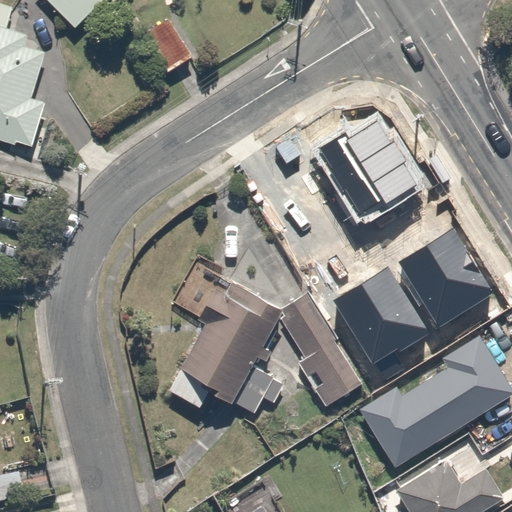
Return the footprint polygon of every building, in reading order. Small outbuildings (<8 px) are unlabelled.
[(100,0),(29,0),(74,36),(102,1),(100,0)] [(157,27),(130,42),(153,79),(179,64),(157,27)] [(0,44),(0,155),(14,159),(16,151),(32,155),(43,110),(29,107),(39,63),(17,58),(19,47),(0,44)] [(392,167),(315,163),(309,163),(305,253),(365,256),(367,217),(390,219),(392,167)] [(402,226),(378,224),(377,254),(400,255),(402,226)] [(276,304),(230,278),(220,273),(224,267),(193,250),(165,301),(201,321),(163,391),(193,407),(202,391),(225,404),(228,398),(249,410),(258,394),(271,401),(280,385),(253,370),(266,345),(256,340),(276,304)] [(300,285),(287,293),(276,321),(297,359),(290,363),(315,407),(360,382),(349,362),(374,348),(357,317),(372,308),(344,260),(300,285)] [(442,359),(353,410),(385,466),(508,395),(470,328),(435,348),(442,359)] [(396,352),(361,372),(372,391),(406,370),(396,352)] [(511,440),(502,447),(511,462),(511,440)] [(440,462),(393,492),(405,511),(470,511),(499,495),(481,465),(452,482),(440,462)]
